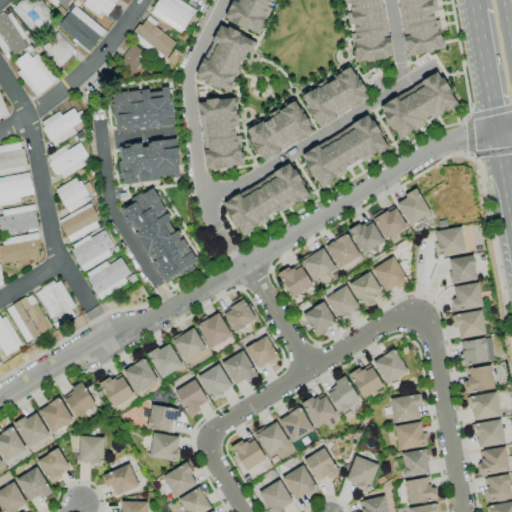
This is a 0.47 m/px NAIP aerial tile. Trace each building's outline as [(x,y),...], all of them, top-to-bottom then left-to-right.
[(41,32),(34,24),(29,29),(12,9),(17,5),(17,4),(21,0),(39,0),(52,14),(49,17),(53,22),(41,32)] [(50,0),(61,9),(69,0),(50,0)] [(108,16),(101,11),(99,15),(83,4),(85,0),(115,0),(113,4),(115,5),(108,16)] [(180,34),(166,25),(166,24),(150,14),(154,8),(153,8),(157,0),(179,0),(193,8),(189,13),(192,15),(180,34)] [(231,0),(223,17),(230,21),(229,22),(241,28),(242,26),(258,34),(263,24),(261,23),(264,18),(265,19),(270,8),(269,8),(273,0),(231,0)] [(343,0),(344,3),(349,2),(350,12),(345,13),(348,25),(352,24),(353,33),(349,33),(351,46),(352,45),(353,49),(351,49),(354,63),(359,62),(371,59),(372,60),(384,58),(383,56),(392,55),(388,37),(386,27),(385,27),(380,0),(343,0)] [(434,0),(436,10),(432,11),(433,20),(438,19),(440,31),(438,32),(439,35),(441,35),(444,49),(438,50),(438,49),(425,51),(426,52),(413,55),(413,53),(405,54),(402,36),(401,26),(396,0),(434,0)] [(75,6),(105,31),(88,51),(58,26),(75,6)] [(13,55),(8,49),(2,53),(0,49),(0,16),(5,13),(7,15),(10,13),(26,37),(23,40),(27,46),(13,55)] [(159,60),(129,37),(139,24),(141,26),(149,16),(158,23),(158,22),(165,27),(161,31),(175,43),(164,57),(163,56),(159,60)] [(194,75),(197,68),(196,68),(202,57),(203,58),(211,42),(210,42),(215,31),(216,32),(219,25),(225,29),(227,26),(239,32),(238,34),(251,40),(251,41),(254,42),(248,54),(245,53),(243,56),(245,57),(240,68),(239,67),(235,76),(233,75),(230,81),(234,83),(229,92),(217,86),(216,88),(198,79),(199,77),(194,75)] [(56,69),(43,56),(46,52),(42,48),(58,32),(75,50),(71,55),(72,56),(61,67),(60,66),(56,69)] [(132,73),(118,62),(132,43),(147,55),(132,73)] [(36,97),(16,73),(20,70),(14,63),(26,52),(31,58),(36,53),(57,78),(36,97)] [(318,126),(324,122),(324,123),(334,117),(334,116),(349,107),(350,108),(359,102),(359,101),(365,98),(361,91),(364,90),(357,78),(356,79),(348,66),(348,67),(346,64),(335,71),(336,74),(333,76),(332,73),(322,79),(322,80),(314,85),(315,86),(309,90),(307,87),(298,92),(304,103),(303,105),(313,122),(315,121),(318,126)] [(379,106),(394,96),(395,97),(403,91),(404,92),(411,88),(411,87),(419,81),(435,71),(439,78),(441,77),(448,88),(446,89),(453,101),(454,101),(456,104),(445,110),(444,109),(440,111),(441,113),(430,119),(423,123),(424,124),(413,131),(412,129),(409,131),(410,133),(398,140),(396,136),(392,129),(391,129),(380,112),(382,111),(379,106)] [(175,127),(171,86),(111,92),(114,133),(175,127)] [(0,119),(0,96),(8,114),(2,117),(3,118),(0,119)] [(204,168),(201,150),(202,150),(201,140),(202,139),(201,131),(200,131),(199,121),(198,121),(196,103),(204,102),(204,99),(216,98),(216,100),(230,98),(230,97),(234,97),(236,109),(234,110),(234,115),(236,114),(238,127),(237,127),(238,135),(239,135),(241,147),(239,147),(239,151),(241,151),(243,165),(239,165),(239,164),(230,165),(230,167),(210,169),(210,167),(204,168)] [(264,161),(269,157),(270,158),(280,151),(279,150),(295,141),(295,142),(305,136),(304,135),(310,132),(307,125),(309,124),(302,112),(301,113),(293,101),(292,101),(291,98),(279,105),(281,108),(278,110),(276,108),(266,114),(267,115),(259,120),(260,121),(254,125),(252,122),(243,127),(250,138),(248,140),(259,157),(261,156),(264,161)] [(55,147),(51,141),(50,141),(42,129),(44,127),(41,123),(59,111),(62,116),(73,108),(81,121),(72,127),(76,132),(55,147)] [(387,147),(377,132),(379,131),(371,119),(369,121),(365,114),(349,124),(350,124),(341,130),(325,140),(316,145),(316,144),(299,155),(303,161),(302,162),(309,173),(311,172),(320,188),(330,182),(328,180),(334,177),(335,178),(344,172),(344,171),(361,161),(372,155),(371,153),(375,151),(376,154),(387,147)] [(181,179),(177,138),(117,144),(121,185),(181,179)] [(0,175),(0,146),(19,143),(21,150),(24,149),(27,166),(23,167),(24,171),(0,175)] [(63,179),(60,173),(57,175),(48,162),(51,161),(48,156),(64,146),(67,151),(80,143),(88,156),(82,160),(85,165),(63,179)] [(309,196),(299,181),(301,180),(293,168),(291,169),(287,162),(271,172),(271,173),(263,178),(263,179),(247,189),(246,188),(238,193),(221,203),(225,210),(224,211),(231,222),(232,221),(242,236),(251,230),(250,228),(255,225),(256,227),(266,221),(265,220),(283,209),(283,210),(293,203),(293,202),(296,200),(298,202),(309,196)] [(0,206),(0,177),(28,173),(32,195),(19,197),(20,203),(0,206)] [(69,213),(66,207),(65,208),(57,195),(58,194),(55,190),(75,178),(78,182),(80,181),(88,194),(82,198),(86,203),(69,213)] [(163,284),(197,264),(154,188),(119,208),(163,284)] [(410,225),(396,204),(406,198),(405,195),(415,189),(430,212),(410,225)] [(70,243),(67,237),(66,238),(59,224),(60,223),(58,221),(90,203),(99,220),(96,222),(98,227),(70,243)] [(1,235),(0,229),(0,216),(3,216),(2,210),(34,205),(38,228),(37,229),(37,231),(27,233),(27,230),(1,235)] [(385,239),(373,219),(388,210),(388,211),(393,207),(394,209),(395,208),(407,227),(397,233),(396,232),(385,239)] [(362,254),(348,230),(358,223),(360,226),(364,224),(365,227),(372,223),(383,242),(362,254)] [(438,256),(436,243),(437,243),(437,240),(435,241),(435,236),(436,236),(435,231),(461,227),(465,252),(438,256)] [(84,272),(81,266),(80,267),(70,250),(74,248),(72,245),(89,235),(91,238),(104,230),(114,246),(108,250),(111,255),(84,272)] [(2,265),(0,255),(0,246),(3,246),(2,239),(37,232),(40,249),(38,250),(39,257),(2,265)] [(339,269),(325,247),(335,241),(334,240),(335,239),(334,238),(344,232),(345,234),(346,234),(360,256),(339,269)] [(314,282),(301,261),(305,258),(304,256),(309,253),(310,256),(323,248),(336,269),(314,282)] [(457,285),(457,283),(450,284),(448,272),(451,272),(449,260),(472,256),(476,280),(460,283),(460,284),(457,285)] [(385,292),(372,270),(392,257),(406,280),(398,285),(395,286),(385,292)] [(100,300),(97,295),(86,279),(89,277),(86,273),(105,261),(108,266),(120,258),(131,273),(124,277),(127,282),(100,300)] [(293,298),(282,280),(281,280),(277,274),(288,267),(290,271),(292,269),(299,264),(301,267),(300,267),(312,285),(293,298)] [(363,308),(348,285),(369,272),(381,291),(380,292),(382,294),(376,297),(374,294),(376,298),(372,300),(374,302),(363,308)] [(61,323),(56,315),(50,319),(35,294),(54,282),(55,284),(59,281),(74,307),(70,309),(74,315),(61,323)] [(461,312),(460,310),(454,312),(452,299),(455,298),(453,287),(478,282),(482,307),(463,310),(464,311),(461,312)] [(340,322),(339,321),(338,322),(324,299),(346,286),(359,308),(355,310),(356,311),(352,314),(351,313),(348,314),(350,317),(340,322)] [(26,343),(6,310),(12,306),(11,305),(25,297),(26,298),(31,295),(52,328),(33,340),(32,339),(26,343)] [(234,333),(223,314),(230,310),(229,308),(233,306),(231,302),(240,297),(242,300),(243,299),(255,320),(244,326),(244,327),(234,333)] [(314,335),(302,316),(313,309),(313,308),(323,302),(335,322),(314,335)] [(459,339),(457,328),(456,328),(454,315),(459,314),(481,310),(485,335),(459,339)] [(210,348),(196,326),(197,325),(196,323),(205,317),(207,320),(218,313),(231,336),(210,348)] [(5,357),(0,348),(0,317),(1,319),(5,317),(22,344),(17,347),(19,349),(5,357)] [(185,362),(171,339),(182,332),(183,334),(193,328),(206,349),(185,362)] [(256,367),(244,349),(254,342),(255,343),(266,336),(278,356),(277,356),(279,360),(269,366),(267,362),(264,364),(263,362),(256,367)] [(461,367),(459,354),(462,354),(461,351),(464,350),(463,342),(484,338),(486,349),(485,350),(488,362),(471,365),(471,366),(468,366),(468,365),(461,367)] [(161,379),(146,354),(157,348),(159,350),(169,344),(182,366),(161,379)] [(386,385),(372,363),(383,356),(380,352),(390,346),(392,350),(393,349),(394,352),(395,352),(407,372),(386,385)] [(235,385),(221,363),(242,351),(257,375),(246,382),(244,379),(235,385)] [(137,394),(123,372),(134,365),(132,362),(141,357),(143,359),(157,381),(137,394)] [(213,402),(210,398),(197,377),(218,364),(231,387),(227,389),(228,390),(225,392),(224,391),(221,393),(223,396),(213,402)] [(363,399),(353,382),(352,383),(347,374),(348,374),(347,372),(356,366),(358,369),(358,368),(360,371),(364,369),(364,368),(369,365),(371,368),(372,368),(383,386),(363,399)] [(473,394),(473,393),(466,394),(464,381),(467,381),(467,377),(469,376),(468,369),(491,365),(494,388),(475,392),(475,394),(473,394)] [(339,412),(327,394),(328,393),(327,392),(334,387),(333,386),(336,385),(334,382),(344,376),(359,400),(339,412)] [(113,408),(102,389),(101,389),(98,385),(109,378),(111,380),(114,378),(116,381),(121,378),(133,396),(113,408)] [(190,417),(189,415),(188,416),(183,409),(184,408),(174,392),(194,380),(206,399),(200,402),(201,405),(198,407),(200,411),(190,417)] [(76,418),(96,404),(81,382),(61,396),(76,418)] [(474,421),(473,416),(472,417),(471,412),(472,412),(472,409),(468,410),(466,398),(469,398),(468,397),(495,392),(499,416),(474,421)] [(394,423),(389,399),(418,394),(419,394),(422,406),(420,406),(420,407),(417,408),(419,419),(394,423)] [(315,428),(301,404),(300,402),(310,395),(313,400),(316,398),(318,400),(325,396),(336,414),(315,428)] [(73,420),(59,397),(38,410),(51,433),(73,420)] [(171,433),(148,429),(152,405),(178,410),(176,421),(173,421),(171,433)] [(292,443),(279,421),(289,415),(286,411),(296,405),(298,408),(299,407),(313,430),(292,443)] [(28,447),(49,435),(34,411),(13,423),(28,447)] [(478,449),(478,444),(477,444),(476,439),(477,439),(476,436),(473,437),(471,425),(474,424),(500,419),(504,444),(478,449)] [(267,455),(255,435),(256,435),(254,432),(265,426),(266,428),(276,422),(288,443),(279,449),(279,448),(267,455)] [(398,451),(394,427),(420,422),(422,434),(426,433),(426,437),(426,438),(427,445),(425,445),(425,447),(398,451)] [(0,432),(0,453),(5,461),(25,448),(10,426),(0,432)] [(178,462),(149,457),(153,433),(178,438),(176,450),(180,450),(178,462)] [(103,464),(103,437),(79,437),(79,464),(103,464)] [(245,471),(235,455),(234,455),(230,447),(241,440),(243,443),(246,441),(248,444),(254,440),(265,459),(245,471)] [(481,476),(478,463),(481,462),(479,451),(504,447),(509,471),(481,476)] [(49,482),(71,471),(59,448),(37,460),(49,482)] [(315,479),(304,461),(323,448),(334,466),(335,465),(338,472),(327,479),(326,476),(322,478),(321,475),(315,479)] [(405,478),(402,466),(403,466),(401,454),(425,449),(427,449),(429,461),(427,462),(429,474),(405,478)] [(365,492),(355,487),(356,485),(354,483),(353,485),(349,483),(350,482),(346,481),(356,456),(378,466),(368,490),(366,490),(365,492)] [(102,475),(113,498),(139,486),(128,462),(102,475)] [(174,498),(162,477),(186,462),(186,463),(188,462),(194,472),(192,473),(193,473),(190,475),(196,485),(174,498)] [(295,500),(281,478),(302,465),(317,488),(314,489),(315,491),(307,496),(305,494),(302,495),(303,496),(299,498),(298,498),(295,500)] [(31,504),(51,491),(35,466),(15,480),(31,504)] [(489,503),(488,501),(485,502),(483,491),(486,491),(483,478),(507,474),(511,499),(489,503)] [(408,504),(404,482),(427,478),(430,478),(431,488),(434,487),(434,489),(436,489),(438,500),(436,501),(436,500),(408,504)] [(269,511),(258,493),(279,480),(292,502),(282,508),(283,511),(269,511)] [(0,489),(0,508),(2,511),(18,511),(27,507),(12,482),(0,489)] [(204,511),(184,511),(177,500),(198,487),(200,486),(207,497),(205,498),(211,508),(204,511)] [(362,511),(361,509),(364,508),(362,501),(384,496),(387,511),(362,511)] [(511,511),(485,511),(485,507),(488,507),(488,506),(511,501),(511,511)] [(147,511),(147,502),(117,502),(117,511),(147,511)]
